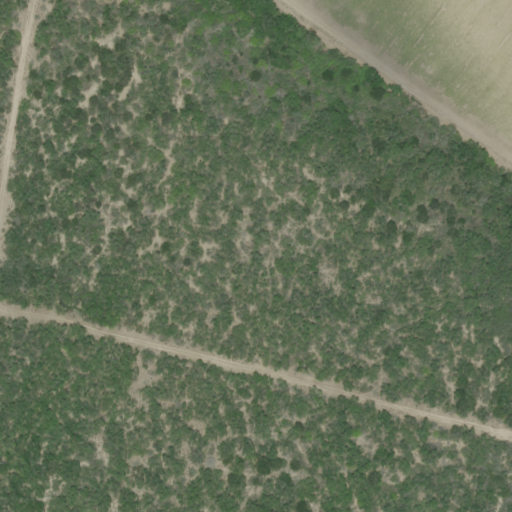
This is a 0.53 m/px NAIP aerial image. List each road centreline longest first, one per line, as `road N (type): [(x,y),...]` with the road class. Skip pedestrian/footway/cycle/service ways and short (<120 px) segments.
road 1 (residential): [(511,165),(289,0)]
road 2 (residential): [(0,267),(47,0)]
